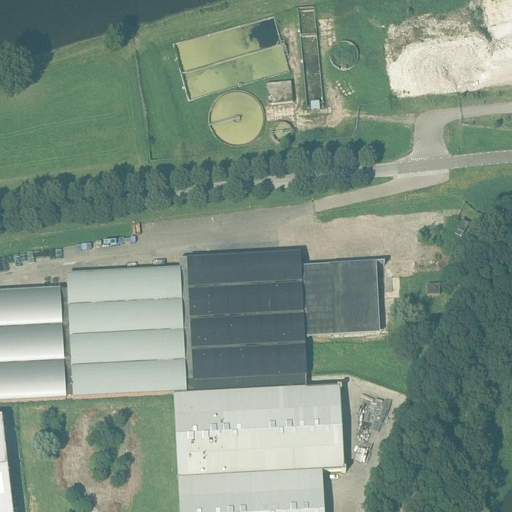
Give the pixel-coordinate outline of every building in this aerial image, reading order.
[(511,2),(487,10),(495,38),(511,33),(511,2)] [(266,85),(268,106),(293,103),(291,83),(266,85)] [(67,276),(67,284),(59,285),(60,291),(0,293),(0,404),(65,400),(65,399),(73,399),(73,400),(174,395),(180,511),(325,511),(323,472),(343,471),(344,473),(345,473),(345,469),(343,469),(338,391),(341,391),(341,387),(337,388),(337,389),(306,391),(305,377),(306,377),(304,340),(378,336),(374,264),(333,266),(300,269),(299,254),(179,261),(179,271),(67,276)] [(378,275),(406,274),(406,262),(377,263),(378,275)] [(1,419),(0,419),(0,511),(12,511),(9,488),(1,419)]
